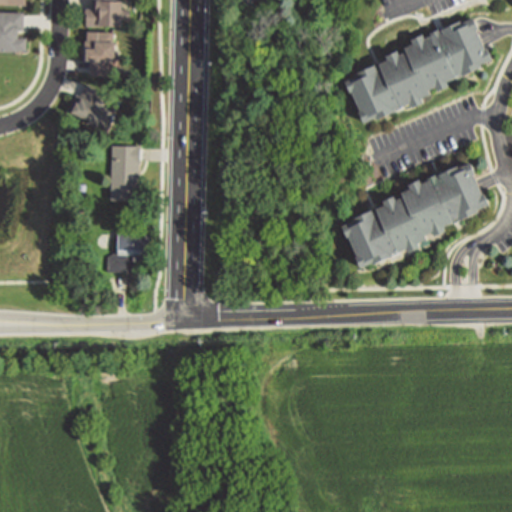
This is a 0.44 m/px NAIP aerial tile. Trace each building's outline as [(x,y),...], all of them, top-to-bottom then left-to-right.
[(121,0),(121,9),(121,10),(129,10),(129,21),(121,21),(121,26),(86,25),(87,8),(91,8),(91,0),(121,0)] [(271,0),(271,5),(259,4),(259,8),(230,7),(230,0),(271,0)] [(0,12),(24,12),(24,30),(19,30),(19,37),(26,37),(25,52),(19,52),(0,51),(0,12)] [(480,64),(481,67),(464,74),(463,72),(455,75),(456,77),(447,81),(449,85),(439,90),(437,85),(429,89),(430,93),(421,97),(423,102),(414,106),(412,102),(402,106),(402,105),(394,108),(395,111),(379,118),(377,116),(365,121),(361,112),(363,111),(353,90),(351,91),(347,82),(359,76),(358,74),(374,66),(373,65),(380,62),(382,64),(390,60),(388,56),(397,52),(399,56),(408,52),(406,48),(415,44),(413,39),(423,35),(425,40),(433,36),(432,33),(437,31),(436,30),(444,26),(445,29),(461,22),(462,24),(474,19),(478,28),(476,29),(486,50),(488,49),(492,58),(480,64)] [(113,32),(113,62),(112,62),(112,75),(90,75),(91,61),(86,61),(87,31),(113,32)] [(104,127),(103,130),(87,123),(89,120),(72,113),(86,84),(110,95),(106,105),(113,108),(104,127)] [(113,144),(141,144),(141,161),(140,161),(139,199),(113,199),(113,144)] [(471,164),(475,173),(473,174),(483,195),(485,194),(489,204),(477,209),(478,212),(461,220),(460,217),(452,220),(453,222),(443,226),(446,231),(436,235),(434,230),(426,234),(427,238),(418,242),(420,247),(411,251),(409,247),(399,251),(399,250),(391,253),(392,256),(375,264),(374,261),(362,267),(358,257),(360,256),(350,235),(348,236),(344,227),(356,221),(355,219),(371,211),(370,210),(377,207),(378,209),(387,205),(385,201),(394,197),(396,201),(405,197),(403,193),(412,189),(410,185),(420,180),(422,185),(430,181),(429,178),(434,176),(433,175),(441,171),(442,174),(457,167),(459,169),(471,164)] [(119,232),(149,232),(149,254),(151,254),(151,261),(134,261),(134,270),(109,270),(109,255),(114,250),(114,235),(119,234),(119,232)]
